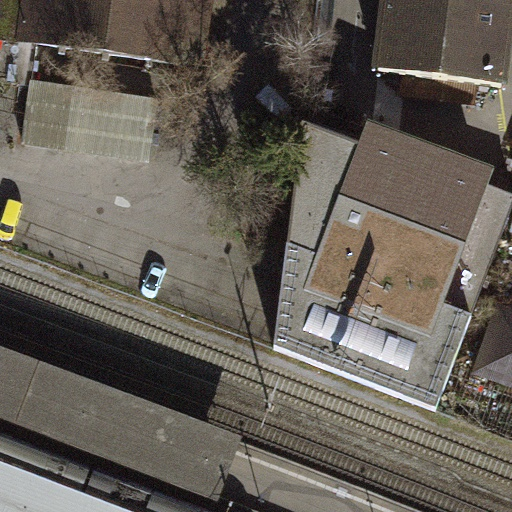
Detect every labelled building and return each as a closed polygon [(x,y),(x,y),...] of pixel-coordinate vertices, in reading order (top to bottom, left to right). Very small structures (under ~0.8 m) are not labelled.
[(193,68),(203,0),(0,0),(0,83),(27,87),(33,44),(193,68)] [(500,87),(507,31),(511,0),(389,0),(380,72),(500,87)] [(30,83),(23,142),(147,157),(154,98),(30,83)] [(365,151),(302,126),(279,357),(435,414),(511,209),(511,197),(368,142),(365,151)] [(243,440),(0,350),(0,511),(120,511),(0,465),(0,412),(222,496),(243,440)]
